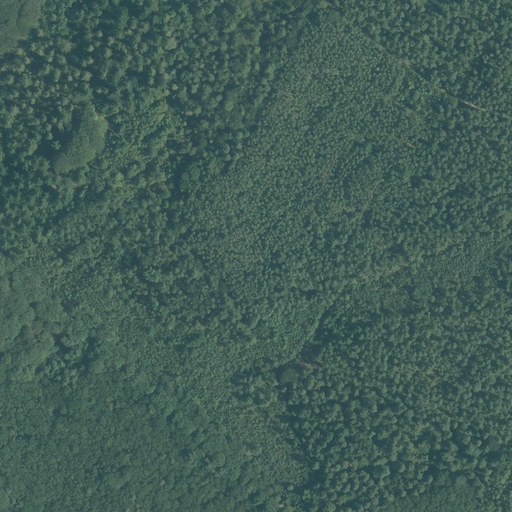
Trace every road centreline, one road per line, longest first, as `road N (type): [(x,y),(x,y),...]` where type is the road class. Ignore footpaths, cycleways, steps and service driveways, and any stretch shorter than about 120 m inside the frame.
road 1 (tertiary): [(290,511),(0,254)]
road 2 (track): [(327,0),(451,94),(511,119)]
